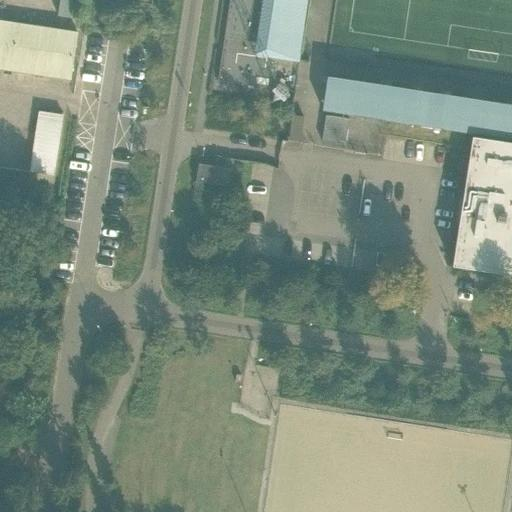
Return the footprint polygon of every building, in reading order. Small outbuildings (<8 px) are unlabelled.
[(229,0),(226,25),(217,81),(266,88),(272,51),(295,55),(296,54),(301,55),(303,42),(298,41),(300,25),(303,5),(309,6),(309,0),(229,0)] [(0,21),(0,70),(70,80),(77,33),(0,21)] [(327,123),(511,153),(511,111),(334,82),(327,123)] [(38,112),(29,172),(53,176),(63,116),(38,112)] [(325,116),(321,142),(345,145),(349,119),(325,116)] [(452,268),(457,269),(458,269),(511,277),(511,144),(472,138),(467,169),(466,172),(462,199),(458,226),(452,268)] [(195,182),(227,187),(229,169),(198,164),(195,182)] [(0,192),(26,197),(27,188),(29,172),(0,167),(0,192)]
